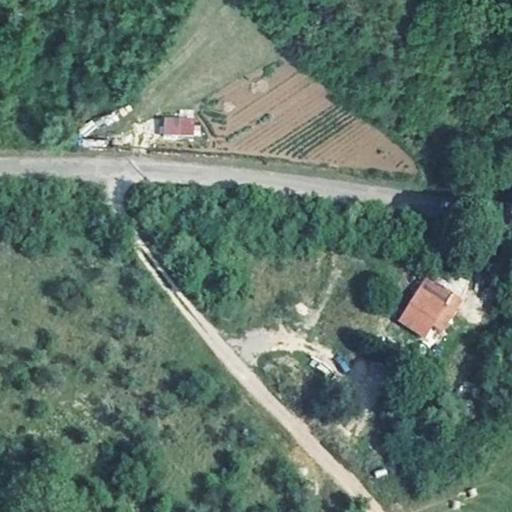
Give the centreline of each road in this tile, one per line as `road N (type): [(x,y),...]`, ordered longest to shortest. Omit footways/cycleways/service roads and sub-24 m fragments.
road 1 (unclassified): [(0,170),(101,167),(220,178),(511,219)]
road 2 (track): [(101,167),(130,232),(168,287),(373,511)]
